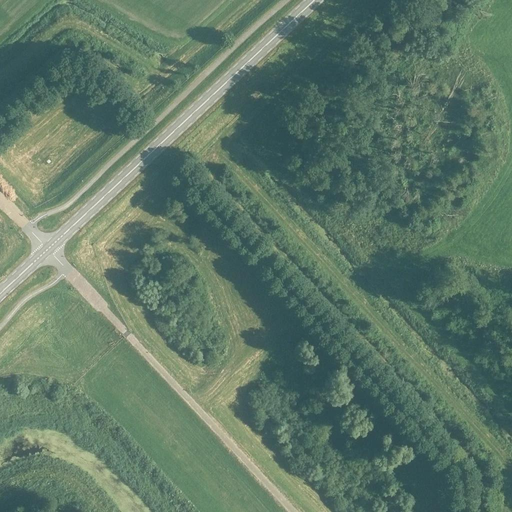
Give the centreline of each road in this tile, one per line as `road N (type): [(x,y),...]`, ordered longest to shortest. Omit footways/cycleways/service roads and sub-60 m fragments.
road 1 (secondary): [(47,250),(315,0)]
road 2 (unclassified): [(294,511),(47,250)]
